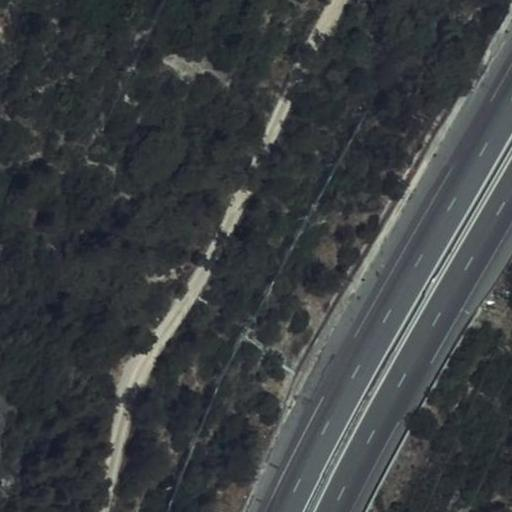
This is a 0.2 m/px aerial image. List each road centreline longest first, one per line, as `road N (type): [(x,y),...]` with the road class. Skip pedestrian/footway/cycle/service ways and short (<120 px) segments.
road 1 (track): [(102,511),(146,372),(247,198),(341,0)]
road 2 (motorway): [(511,99),(285,511)]
road 3 (motorway): [(333,511),(511,191)]
